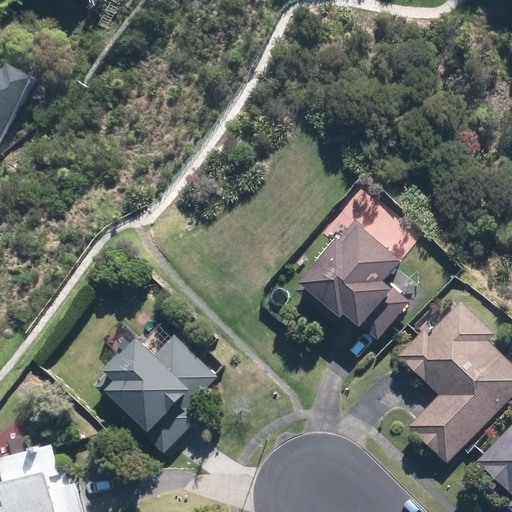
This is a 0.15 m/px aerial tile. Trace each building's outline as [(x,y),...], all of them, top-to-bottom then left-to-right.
[(0,144),(30,86),(0,70),(0,144)] [(380,241),(353,218),(336,238),(333,235),(296,281),(299,284),(294,289),(333,322),(341,312),(356,325),(358,324),(376,339),(409,300),(381,277),(397,257),(396,256),(401,251),(383,236),(380,241)] [(407,426),(446,463),(511,393),(511,364),(487,339),(494,332),(460,299),(428,332),(423,328),(397,354),(438,394),(407,426)] [(93,385),(162,453),(198,416),(186,406),(217,375),(173,332),(152,354),(133,335),(101,369),(105,373),(93,385)] [(511,510),(511,421),(475,460),(511,495),(511,498),(506,505),(511,510)] [(144,446),(135,438),(128,446),(137,454),(144,446)] [(0,511),(82,511),(76,482),(68,484),(63,467),(55,469),(49,443),(0,455),(0,478),(0,479),(0,478),(0,511)]
